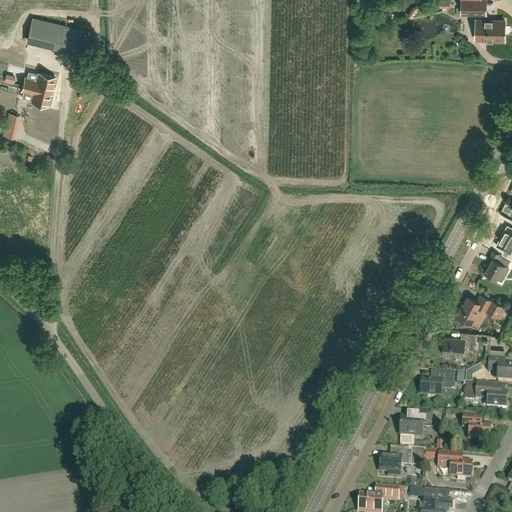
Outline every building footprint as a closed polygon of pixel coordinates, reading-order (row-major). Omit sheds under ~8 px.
[(461,0),(461,14),(481,15),(486,15),(486,0),(461,0)] [(416,9),(418,8),(424,7),(428,6),(427,3),(417,4),(413,7),(407,16),(410,18),(416,9)] [(31,17),(26,39),(72,49),(75,37),(77,27),(31,17)] [(504,21),(476,20),(476,34),(476,39),(476,40),(483,40),(504,40),(504,21)] [(31,101),(30,102),(47,106),(55,77),(38,73),(37,74),(36,80),(26,78),(24,77),(21,91),(23,91),(32,94),(31,101)] [(47,146),(52,121),(44,119),(46,108),(40,107),(38,115),(33,114),(28,143),(47,146)] [(3,125),(0,137),(12,140),(15,128),(17,116),(5,114),(3,125)] [(511,228),(507,226),(502,236),(511,241),(511,228)] [(511,241),(502,236),(496,246),(504,250),(507,252),(505,256),(511,259),(511,241)] [(489,265),(485,272),(496,278),(499,273),(504,276),(509,267),(506,266),(509,260),(493,251),(486,263),(489,265)] [(497,318),(503,307),(481,295),(477,303),(468,298),(462,309),(460,308),(456,316),(471,325),(480,308),(497,318)] [(462,357),(463,349),(474,350),(476,334),(461,333),(460,341),(443,339),(442,354),(462,357)] [(505,350),(490,349),(491,336),(487,335),(485,357),(489,357),(504,358),(505,350)] [(489,357),(488,373),(498,373),(497,382),(503,382),(511,382),(511,367),(505,367),(506,359),(504,358),(489,357)] [(465,382),(472,383),(473,376),(483,370),(480,365),(466,372),(465,382)] [(440,396),(441,388),(455,389),(456,374),(430,372),(430,380),(422,379),(420,395),(440,396)] [(465,382),(464,399),(475,400),(487,401),(487,407),(488,407),(490,407),(499,408),(506,408),(507,400),(507,394),(504,394),(502,394),(502,385),(472,383),(465,382)] [(432,414),(416,412),(407,412),(406,418),(401,418),(400,436),(401,436),(413,437),(422,438),(423,428),(430,429),(432,414)] [(464,417),(463,427),(470,427),(469,440),(489,441),(490,426),(482,426),(482,419),(477,418),(464,417)] [(413,437),(401,436),(400,443),(412,444),(413,437)] [(381,456),(379,472),(387,473),(387,477),(398,478),(399,478),(400,466),(407,466),(407,465),(424,466),(425,459),(426,449),(400,448),(390,447),(390,457),(381,456)] [(425,459),(436,460),(436,450),(426,449),(425,459)] [(463,462),(463,455),(440,453),(438,468),(451,469),(451,476),(471,478),(472,468),(472,463),(463,462)] [(422,489),(423,479),(410,478),(409,488),(422,489)] [(360,495),(358,511),(381,511),(382,499),(403,501),(404,488),(397,487),(376,485),(376,496),(360,495)] [(408,497),(423,499),(424,489),(422,489),(409,488),(408,497)] [(453,501),(448,500),(449,492),(424,489),(423,499),(422,510),(421,510),(420,511),(446,511),(447,509),(453,509),(453,503),(453,501)]
